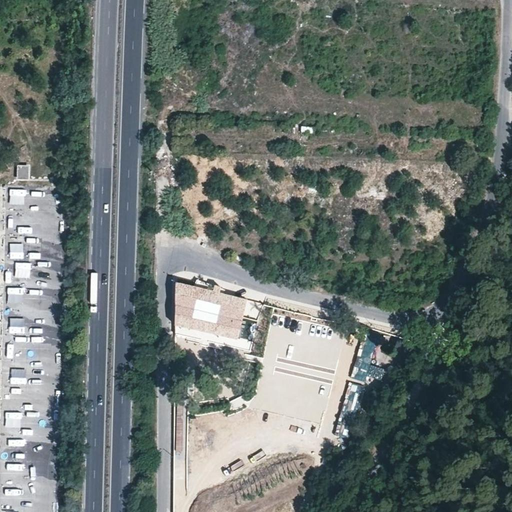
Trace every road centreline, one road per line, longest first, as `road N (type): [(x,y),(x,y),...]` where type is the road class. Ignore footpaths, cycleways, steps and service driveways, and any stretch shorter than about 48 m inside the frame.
road 1 (residential): [(503,120),(479,269),(451,306),(413,319),(378,315),(274,290),(187,256),(168,260),(166,511)]
road 2 (primary): [(109,0),(93,511)]
road 3 (primary): [(120,511),(135,0)]
road 4 (trunk): [(61,511),(50,383),(0,268)]
road 5 (unknown): [(173,0),(168,133)]
road 6 (track): [(162,133),(168,260)]
